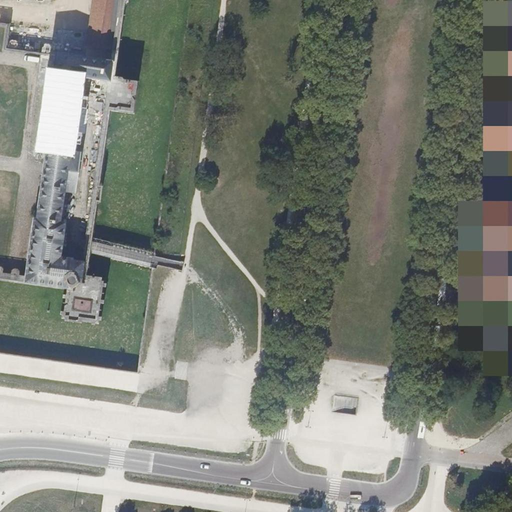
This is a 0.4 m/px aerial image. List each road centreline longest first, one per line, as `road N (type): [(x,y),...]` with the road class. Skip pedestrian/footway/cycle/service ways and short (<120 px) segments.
road 1 (tertiary): [(270,479),(388,495),(409,477),(477,0)]
road 2 (tertiary): [(338,0),(270,479)]
road 3 (tertiary): [(270,479),(56,448),(0,448)]
